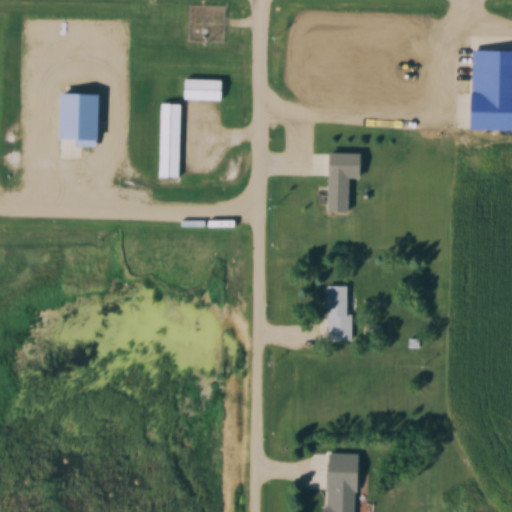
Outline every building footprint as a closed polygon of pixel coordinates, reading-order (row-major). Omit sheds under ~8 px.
[(511,130),(511,50),(472,50),(471,130),(511,130)] [(223,101),(223,79),(186,79),(186,101),(223,101)] [(61,143),(101,144),(102,95),(62,94),(61,143)] [(180,104),(161,104),(161,134),(180,134),(180,104)] [(351,213),(352,179),(364,179),(364,154),(331,153),(331,213),(351,213)] [(328,286),(328,340),(351,340),(351,286),(328,286)] [(356,511),(356,474),(327,474),(326,511),(356,511)]
